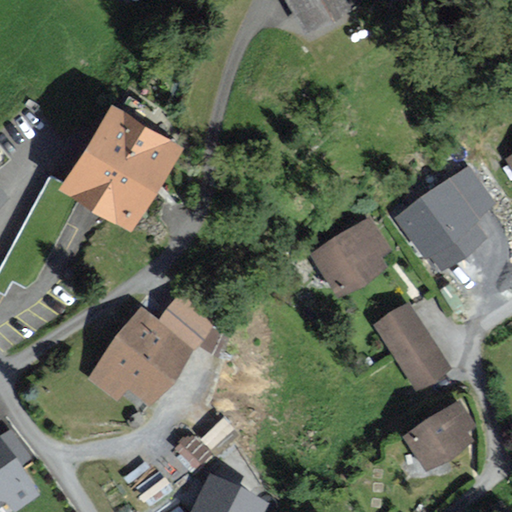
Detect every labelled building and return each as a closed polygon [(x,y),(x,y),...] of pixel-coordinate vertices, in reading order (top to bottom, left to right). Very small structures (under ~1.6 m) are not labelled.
[(354,0),(289,0),(307,29),(354,0)] [(114,108),(89,150),(68,183),(64,188),(79,197),(98,211),(128,229),(179,147),(145,127),(114,108)] [(491,205),(469,171),(399,218),(424,255),(434,248),(440,258),(477,234),(468,220),(491,205)] [(79,197),(64,188),(68,183),(51,175),(0,274),(0,273),(0,291),(7,296),(15,280),(34,290),(79,197)] [(387,248),(371,222),(317,255),(341,294),(386,265),(378,254),(387,248)] [(458,379),(412,301),(376,322),(422,400),(458,379)] [(193,346),(142,309),(94,376),(117,393),(124,384),(152,404),(193,346)] [(473,423),(459,401),(406,436),(428,469),(471,441),(463,429),(473,423)] [(185,429),(178,448),(205,458),(212,439),(185,429)] [(0,511),(4,511),(34,491),(0,443),(0,511)] [(213,476),(194,511),(262,511),(267,503),(213,476)]
